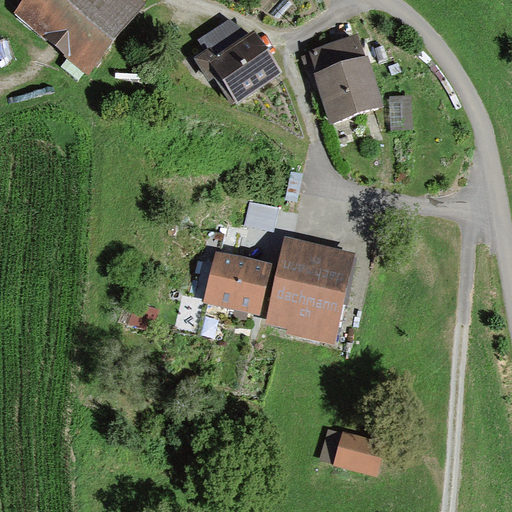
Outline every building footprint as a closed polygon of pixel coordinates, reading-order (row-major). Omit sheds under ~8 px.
[(142,14),(126,0),(33,0),(20,15),(89,75),(142,14)] [(236,28),(200,51),(234,104),(270,82),(236,28)] [(362,38),(311,55),(333,123),(385,106),(362,38)] [(414,100),(393,102),(395,132),(416,130),(414,100)] [(342,126),(346,153),(373,150),(369,122),(342,126)] [(247,228),(278,234),(282,208),(251,203),(247,228)] [(332,343),(352,262),(289,247),(269,327),(332,343)] [(208,305),(258,317),(269,272),(219,260),(208,305)] [(382,450),(342,438),(334,464),(374,476),(382,450)]
